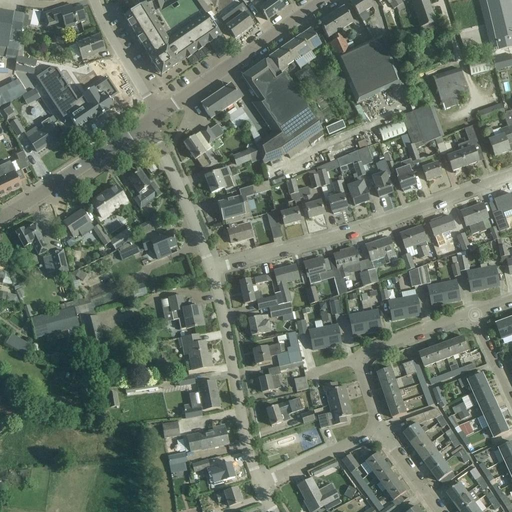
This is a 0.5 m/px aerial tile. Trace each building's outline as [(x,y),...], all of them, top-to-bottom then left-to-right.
[(278,0),(263,0),(266,3),(258,9),(267,21),(284,8),(278,0)] [(373,7),(368,0),(355,0),(350,4),(356,12),(358,16),(362,23),(369,18),(365,12),(373,7)] [(398,6),(394,0),(393,0),(376,0),(379,3),(383,0),(385,0),(388,4),(389,4),(393,10),(392,11),(395,15),(399,13),(396,8),(398,6)] [(411,0),(421,28),(423,35),(434,31),(432,24),(436,23),(428,1),(429,0),(411,0)] [(511,0),(482,0),(495,52),(511,47),(511,0)] [(248,12),(242,4),(221,20),(235,39),(253,25),(245,15),(248,12)] [(72,11),(70,5),(65,7),(62,8),(51,11),(45,13),(47,20),(53,17),(54,19),(62,17),(66,30),(74,27),(74,25),(85,22),(81,8),(72,11)] [(162,33),(145,5),(125,17),(128,23),(127,24),(131,29),(132,29),(139,40),(138,40),(141,46),(142,45),(145,50),(151,59),(150,60),(159,74),(161,77),(186,59),(186,60),(192,56),(192,55),(197,51),(198,52),(203,48),(203,47),(208,44),(209,45),(215,41),(214,40),(220,36),(206,16),(171,40),(172,41),(169,43),(166,38),(162,33)] [(357,104),(385,91),(380,81),(382,80),(366,44),(349,52),(341,34),(340,31),(353,23),(343,8),(318,24),(325,34),(329,32),(330,34),(331,37),(327,39),(357,104)] [(0,57),(5,58),(16,60),(17,58),(17,57),(22,28),(24,16),(25,15),(23,14),(14,13),(0,10),(0,57)] [(307,66),(302,58),(321,45),(316,37),(310,29),(285,47),(294,61),(301,71),(307,66)] [(105,50),(99,35),(90,39),(76,44),(82,59),(96,54),(105,50)] [(401,84),(382,37),(366,44),(382,80),(380,81),(385,91),(401,84)] [(294,61),(285,47),(269,58),(280,73),(288,68),(287,66),(294,61)] [(511,66),(511,60),(511,55),(492,59),(495,71),(511,66)] [(54,65),(71,68),(73,61),(55,57),(54,65)] [(489,58),(468,64),(471,75),(492,69),(489,58)] [(265,61),(242,77),(257,100),(252,104),(272,133),(262,141),(256,145),(257,148),(262,160),(263,164),(283,156),(287,153),(291,159),(324,136),(322,130),(319,125),(319,124),(284,74),(282,75),(280,73),(270,59),(265,62),(265,61)] [(306,77),(308,80),(316,91),(322,87),(312,73),(307,66),(301,71),(306,77)] [(49,68),(34,78),(64,123),(70,119),(78,130),(97,117),(98,118),(109,111),(114,107),(110,100),(118,94),(108,79),(93,88),(82,96),(83,96),(77,100),(57,69),(49,68)] [(460,69),(433,78),(440,101),(455,96),(456,102),(463,100),(461,94),(467,92),(460,69)] [(305,82),(308,80),(306,77),(301,71),(295,75),(299,82),(303,79),(305,82)] [(216,95),(201,105),(211,120),(226,110),(232,105),(235,103),(241,100),(231,85),(216,95)] [(34,89),(22,96),(27,106),(40,98),(39,97),(34,89)] [(14,117),(18,115),(10,104),(1,109),(0,109),(0,111),(9,126),(10,125),(17,137),(25,133),(17,119),(16,120),(14,117)] [(504,115),(504,116),(506,115),(505,113),(504,113),(501,104),(478,113),(482,123),(504,115)] [(412,146),(423,142),(424,142),(413,112),(401,116),(412,146)] [(48,119),(41,124),(44,129),(28,139),(37,153),(51,144),(50,142),(59,136),(60,138),(60,137),(59,136),(63,134),(58,127),(55,129),(48,119)] [(378,129),(383,141),(406,132),(402,120),(378,129)] [(329,134),(348,129),(345,121),(327,126),(329,134)] [(217,125),(209,130),(215,140),(224,135),(217,125)] [(207,128),(200,133),(208,145),(215,140),(209,130),(207,128)] [(492,132),(491,128),(485,130),(489,142),(491,147),(495,157),(495,156),(508,151),(508,152),(509,152),(506,144),(511,142),(511,139),(510,135),(508,129),(501,132),(500,129),(492,132)] [(458,146),(460,153),(465,167),(477,162),(476,159),(482,156),(473,130),(465,133),(469,142),(458,146)] [(194,137),(183,144),(195,161),(196,160),(203,170),(218,164),(209,151),(211,149),(208,145),(200,133),(194,137)] [(407,134),(400,137),(404,148),(411,146),(407,134)] [(448,153),(442,138),(435,140),(441,156),(448,153)] [(423,142),(412,146),(407,148),(412,162),(420,159),(416,148),(417,147),(417,148),(424,146),(423,142)] [(234,158),(233,158),(236,167),(251,161),(252,164),(262,160),(257,148),(246,153),(234,158)] [(368,148),(358,152),(361,163),(362,163),(363,167),(373,163),(368,148)] [(358,152),(338,160),(340,168),(352,164),(356,175),(353,176),(356,185),(362,183),(360,178),(366,176),(363,167),(362,163),(361,163),(358,152)] [(465,167),(460,153),(447,157),(452,172),(453,172),(453,171),(465,167)] [(434,156),(419,161),(422,169),(423,172),(427,181),(441,176),(437,164),(434,156)] [(396,172),(398,179),(398,181),(402,190),(403,190),(403,192),(410,190),(409,187),(415,185),(416,185),(412,174),(416,173),(412,162),(411,160),(401,164),(403,170),(396,172)] [(28,161),(22,164),(24,169),(30,167),(28,161)] [(390,175),(385,161),(378,163),(382,174),(372,178),(379,198),(392,194),(391,189),(395,187),(390,175)] [(10,162),(0,166),(0,197),(21,187),(21,186),(10,162)] [(390,175),(396,172),(393,163),(387,165),(390,175)] [(323,166),(316,169),(317,172),(321,188),(330,185),(326,170),(325,170),(323,166)] [(215,174),(205,177),(211,194),(221,190),(224,189),(225,191),(234,187),(229,176),(230,176),(227,169),(219,172),(215,174)] [(150,185),(140,171),(129,179),(140,196),(134,200),(140,209),(155,199),(154,198),(160,194),(153,184),(150,185)] [(321,188),(317,172),(316,173),(316,171),(308,173),(310,178),(309,178),(312,190),(321,188)] [(295,179),(294,180),(298,193),(300,199),(303,198),(306,207),(305,207),(309,219),(324,215),(321,203),(313,205),(308,187),(298,190),(295,179)] [(289,196),(298,193),(294,180),(285,182),(289,196)] [(332,213),(333,212),(333,214),(341,212),(340,211),(347,209),(343,196),(347,195),(343,181),(332,184),(336,198),(328,200),(332,213)] [(252,187),(255,196),(270,191),(268,182),(252,187)] [(364,191),(362,183),(356,185),(348,187),(355,207),(370,201),(366,190),(364,191)] [(126,201),(117,187),(92,204),(101,218),(126,201)] [(511,196),(511,194),(493,201),(498,212),(492,214),(499,233),(509,229),(503,214),(511,210),(511,196)] [(223,221),(225,221),(226,226),(252,218),(247,202),(242,203),(240,197),(217,203),(223,221)] [(300,221),(295,202),(288,204),(290,211),(281,214),(284,226),(300,221)] [(488,218),(483,205),(461,213),(466,226),(468,226),(472,236),(480,233),(480,234),(486,232),(482,221),(488,218)] [(87,219),(82,211),(64,223),(69,231),(74,238),(84,231),(82,228),(90,222),(87,219)] [(279,227),(275,213),(267,215),(271,230),(279,227)] [(158,214),(149,219),(155,231),(164,226),(158,214)] [(455,229),(450,217),(429,224),(434,237),(437,244),(444,242),(441,234),(455,229)] [(314,229),(311,220),(306,222),(309,233),(324,229),(323,226),(314,229)] [(141,228),(146,236),(155,232),(149,223),(141,228)] [(253,238),(249,224),(227,231),(231,244),(237,242),(237,243),(238,243),(238,242),(253,238)] [(39,234),(35,225),(24,231),(23,229),(16,233),(24,248),(31,244),(35,242),(36,244),(33,246),(39,256),(48,251),(41,238),(42,238),(39,234)] [(106,235),(99,225),(92,229),(104,247),(110,243),(105,236),(106,235)] [(407,255),(409,254),(411,258),(418,255),(420,259),(422,258),(425,266),(432,263),(430,259),(429,259),(425,248),(427,247),(426,241),(421,227),(400,235),(407,255)] [(497,240),(500,239),(496,227),(489,230),(493,241),(497,240)] [(146,236),(140,239),(128,245),(118,250),(121,258),(122,261),(145,251),(153,248),(158,260),(161,259),(171,255),(169,250),(176,247),(173,241),(174,241),(171,232),(163,236),(161,230),(155,233),(155,232),(146,236)] [(470,249),(464,234),(456,237),(459,243),(455,245),(457,251),(461,249),(462,252),(470,249)] [(389,239),(366,246),(371,261),(383,257),(386,265),(392,263),(393,264),(398,262),(395,253),(394,254),(389,239)] [(500,239),(497,240),(503,268),(508,266),(510,275),(511,274),(511,260),(508,261),(507,256),(508,256),(505,245),(503,246),(501,239),(500,239)] [(329,259),(339,296),(347,293),(343,279),(349,277),(348,274),(360,270),(358,264),(357,260),(358,260),(358,257),(357,258),(355,250),(353,250),(353,248),(344,250),(345,253),(334,256),(334,258),(329,259)] [(68,272),(63,251),(50,254),(55,275),(68,272)] [(411,258),(409,254),(407,255),(401,257),(406,272),(415,269),(411,258)] [(457,258),(460,272),(469,270),(466,257),(457,258)] [(460,272),(457,258),(458,263),(458,265),(451,266),(454,277),(461,276),(460,272)] [(326,272),(322,259),(304,264),(307,277),(308,277),(310,285),(321,282),(318,274),(326,272)] [(0,278),(4,279),(3,281),(10,282),(10,281),(7,273),(6,272),(5,272),(0,263),(0,278)] [(486,265),(480,266),(485,289),(499,286),(495,268),(487,269),(486,265)] [(275,297),(277,305),(287,303),(284,292),(287,291),(285,283),(299,279),(295,266),(294,266),(295,266),(275,272),(274,272),(280,293),(275,294),(276,297),(275,297)] [(430,284),(426,266),(418,269),(409,273),(412,288),(430,284)] [(485,289),(480,266),(481,271),(467,274),(471,292),(485,289)] [(371,285),(378,283),(374,271),(367,272),(368,274),(371,285)] [(364,287),(371,285),(368,274),(367,272),(360,274),(364,287)] [(405,273),(398,275),(401,287),(409,285),(405,273)] [(254,279),(256,285),(267,283),(266,276),(254,279)] [(277,307),(277,305),(275,297),(262,300),(261,292),(253,294),(250,280),(239,282),(244,305),(257,302),(259,311),(277,307)] [(456,282),(442,285),(446,304),(460,301),(456,282)] [(432,307),(446,304),(442,285),(428,288),(432,307)] [(319,303),(315,288),(306,290),(307,296),(310,305),(319,303)] [(389,300),(387,290),(380,291),(382,301),(389,300)] [(78,307),(80,315),(89,313),(85,300),(84,300),(83,295),(76,297),(77,302),(76,302),(78,307)] [(185,310),(182,296),(168,299),(173,321),(178,320),(180,331),(204,326),(201,312),(198,313),(197,308),(200,307),(200,306),(185,310)] [(338,302),(337,297),(329,300),(330,303),(329,303),(332,316),(341,315),(338,301),(338,302)] [(416,297),(402,300),(406,319),(420,316),(417,303),(416,297)] [(392,321),(406,319),(402,300),(388,303),(392,321)] [(66,310),(78,307),(76,302),(65,305),(66,310)] [(277,307),(259,311),(269,309),(271,320),(282,317),(283,322),(293,320),(289,304),(277,307)] [(30,306),(24,307),(28,318),(33,316),(30,306)] [(78,307),(66,310),(31,319),(35,339),(79,328),(76,316),(80,315),(78,307)] [(89,313),(80,315),(87,346),(104,342),(97,316),(96,316),(95,311),(89,313)] [(329,322),(327,312),(320,314),(322,323),(329,322)] [(377,312),(363,314),(367,333),(381,331),(377,312)] [(353,336),(367,333),(363,314),(349,317),(353,336)] [(271,332),(267,315),(248,320),(252,337),(271,332)] [(307,334),(304,321),(296,323),(299,336),(307,334)] [(313,351),(327,348),(323,329),(321,321),(316,322),(318,330),(309,332),(313,351)] [(511,336),(511,328),(509,321),(497,325),(503,340),(511,336)] [(323,329),(327,348),(341,345),(337,326),(323,329)] [(268,370),(302,363),(295,334),(288,335),(289,340),(291,348),(287,349),(291,365),(268,370)] [(200,343),(198,335),(182,339),(184,347),(188,346),(192,371),(212,367),(210,358),(207,358),(204,342),(200,343)] [(30,347),(11,336),(6,344),(25,355),(30,347)] [(453,341),(458,355),(470,351),(464,337),(464,338),(453,341)] [(458,355),(453,341),(442,346),(447,360),(458,355)] [(279,345),(279,344),(253,350),(256,366),(270,362),(269,358),(281,355),(281,353),(279,345)] [(447,360),(442,346),(431,350),(436,364),(447,360)] [(425,368),(436,364),(431,350),(420,354),(419,354),(425,368)] [(417,360),(403,365),(407,376),(416,373),(421,372),(417,360)] [(268,370),(269,377),(259,379),(262,393),(278,390),(276,383),(279,382),(277,376),(281,375),(280,372),(303,367),(302,363),(268,370)] [(463,368),(465,373),(476,369),(474,364),(463,368)] [(396,380),(394,374),(392,368),(378,373),(378,374),(382,385),(396,380)] [(452,372),(454,378),(465,373),(463,368),(452,372)] [(420,384),(425,383),(421,372),(416,373),(420,384)] [(454,378),(452,372),(441,376),(443,382),(454,378)] [(474,393),(488,387),(483,375),(474,379),(472,375),(458,381),(462,389),(471,385),(474,393)] [(195,385),(194,376),(178,379),(178,380),(174,381),(175,387),(179,386),(179,388),(195,385)] [(443,382),(441,376),(429,381),(431,386),(443,382)] [(307,390),(305,378),(294,380),(296,392),(307,390)] [(396,380),(382,385),(385,396),(400,391),(405,389),(401,378),(396,380)] [(220,407),(215,382),(198,385),(203,411),(220,407)] [(329,406),(347,401),(344,388),(345,388),(345,387),(336,389),(334,384),(337,383),(323,386),(324,392),(325,392),(329,406)] [(424,396),(429,394),(425,383),(420,384),(424,396)] [(158,385),(126,390),(126,394),(135,393),(149,390),(149,392),(154,391),(154,390),(155,389),(156,391),(158,391),(158,389),(158,385)] [(445,399),(440,387),(432,390),(437,403),(441,408),(448,405),(445,399)] [(493,398),(488,387),(474,393),(475,393),(462,399),(464,403),(467,410),(474,407),(479,405),(493,398)] [(400,391),(385,396),(389,407),(403,403),(402,397),(405,396),(404,390),(400,391)] [(119,407),(116,392),(107,393),(108,394),(104,395),(106,409),(119,407)] [(48,399),(32,394),(28,404),(45,410),(48,399)] [(429,394),(424,396),(428,407),(434,405),(429,394)] [(467,410),(470,416),(476,413),(478,418),(485,415),(498,409),(493,398),(479,405),(474,407),(467,410)] [(303,410),(299,399),(266,410),(271,427),(290,420),(288,415),(303,410)] [(347,401),(329,406),(331,413),(315,417),(316,422),(319,421),(321,429),(347,423),(346,422),(344,423),(343,418),(352,416),(352,415),(351,415),(347,401)] [(0,402),(0,413),(13,420),(18,411),(6,405),(0,402)] [(403,403),(389,407),(393,418),(393,419),(407,414),(403,403)] [(462,412),(467,410),(464,403),(455,408),(458,414),(462,412)] [(201,408),(184,411),(185,419),(202,416),(201,408)] [(503,421),(498,409),(485,415),(490,427),(503,421)] [(444,420),(438,410),(424,415),(427,422),(436,419),(439,423),(444,420)] [(314,418),(312,412),(301,416),(303,424),(315,421),(314,418)] [(448,419),(453,427),(457,424),(452,416),(448,419)] [(444,420),(439,423),(443,429),(447,425),(444,420)] [(503,421),(490,427),(495,438),(509,432),(503,421)] [(180,437),(178,423),(162,425),(164,439),(180,437)] [(404,434),(411,444),(429,431),(425,426),(421,429),(418,424),(404,434)] [(214,432),(206,433),(207,439),(209,449),(218,447),(228,444),(224,426),(214,428),(213,429),(214,432)] [(459,427),(455,429),(462,440),(466,437),(469,436),(465,430),(462,432),(459,427)] [(452,444),(457,440),(451,430),(445,434),(452,444)] [(188,438),(183,440),(186,453),(191,451),(191,452),(202,450),(209,449),(207,439),(206,433),(188,438)] [(425,434),(411,444),(418,453),(432,443),(425,434)] [(466,437),(462,440),(471,454),(476,452),(466,437)] [(492,445),(489,439),(481,443),(483,449),(492,445)] [(460,445),(457,440),(452,444),(455,449),(460,445)] [(439,453),(432,443),(418,453),(425,463),(439,453)] [(511,443),(500,449),(506,461),(511,457),(511,443)] [(466,455),(463,450),(461,452),(458,454),(465,464),(470,461),(467,455),(466,455)] [(483,471),(493,466),(490,461),(485,451),(474,456),(479,466),(483,471)] [(432,473),(446,463),(439,453),(425,463),(432,473)] [(187,463),(186,454),(169,457),(170,466),(187,463)] [(372,472),(384,464),(377,454),(360,466),(367,476),(372,472)] [(342,461),(358,483),(362,480),(355,470),(359,467),(350,455),(342,461)] [(210,469),(208,461),(191,465),(194,473),(210,469)] [(336,461),(312,472),(314,477),(332,469),(338,466),(336,461)] [(446,463),(432,473),(439,482),(442,480),(445,485),(456,477),(446,463)] [(234,478),(230,464),(219,467),(219,468),(211,470),(212,477),(221,474),(223,481),(234,478)] [(372,472),(379,482),(391,473),(384,464),(372,472)] [(493,466),(483,471),(487,478),(489,482),(494,480),(491,476),(499,472),(496,465),(493,467),(493,466)] [(391,473),(379,482),(386,491),(398,483),(391,473)] [(476,481),(479,485),(484,482),(481,477),(476,481)] [(322,498),(312,479),(297,487),(306,503),(305,504),(309,511),(313,511),(326,505),(328,510),(341,504),(334,491),(322,498)] [(362,480),(358,483),(365,493),(369,489),(362,480)] [(488,488),(484,482),(479,485),(483,491),(488,488)] [(398,483),(386,491),(393,501),(405,492),(398,483)] [(447,494),(454,503),(468,494),(461,484),(447,494)] [(242,503),(237,489),(225,493),(217,496),(219,503),(227,500),(229,507),(242,503)] [(348,498),(351,500),(356,491),(353,489),(348,498)] [(365,493),(372,502),(376,499),(369,489),(365,493)] [(505,497),(501,490),(497,493),(506,507),(511,504),(506,496),(505,497)] [(462,511),(475,503),(468,494),(454,503),(460,511),(462,511)] [(489,501),(492,506),(497,502),(494,497),(489,501)] [(378,511),(383,509),(376,499),(372,502),(378,511)] [(501,507),(497,502),(492,506),(496,511),(501,507)] [(481,511),(475,503),(462,511),(481,511)]
